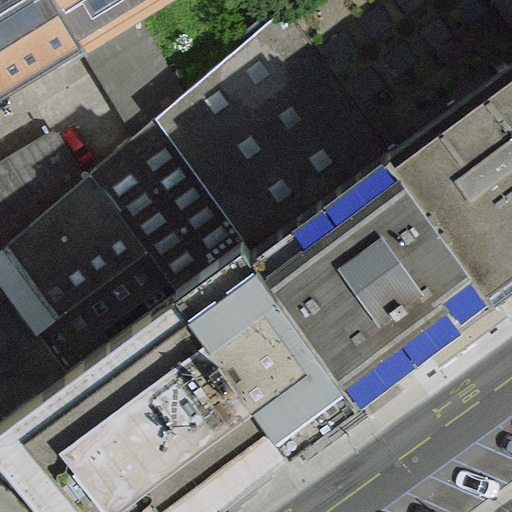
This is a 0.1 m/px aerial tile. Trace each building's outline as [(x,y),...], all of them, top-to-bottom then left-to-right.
[(0,0),(0,88),(85,37),(62,0),(0,0)] [(147,0),(62,0),(85,37),(147,0)] [(298,0),(288,8),(392,151),(511,73),(511,23),(495,0),(298,0)] [(511,0),(495,0),(511,23),(511,0)] [(255,249),(392,151),(288,8),(188,92),(159,117),(247,240),(255,249)] [(159,117),(188,92),(141,15),(90,46),(141,132),(159,117)] [(511,73),(392,151),(489,285),(511,269),(511,73)] [(174,281),(179,288),(247,240),(159,117),(141,132),(94,173),(174,281)] [(0,229),(9,244),(84,181),(58,138),(52,138),(0,169),(0,229)] [(489,285),(392,151),(255,249),(353,385),(359,392),(425,345),(495,295),(489,285)] [(0,411),(6,419),(112,341),(105,332),(174,281),(94,173),(84,181),(9,244),(0,251),(0,411)] [(0,251),(9,244),(0,229),(0,251)] [(353,385),(255,249),(247,240),(179,288),(181,291),(284,435),(349,388),(353,385)] [(0,440),(61,511),(176,511),(214,485),(284,435),(181,291),(112,341),(6,419),(0,423),(0,440)] [(511,317),(511,314),(495,295),(425,345),(442,367),(511,317)] [(371,417),(349,388),(284,435),(306,465),(371,417)] [(241,511),(306,465),(284,435),(214,485),(235,511),(241,511)]
